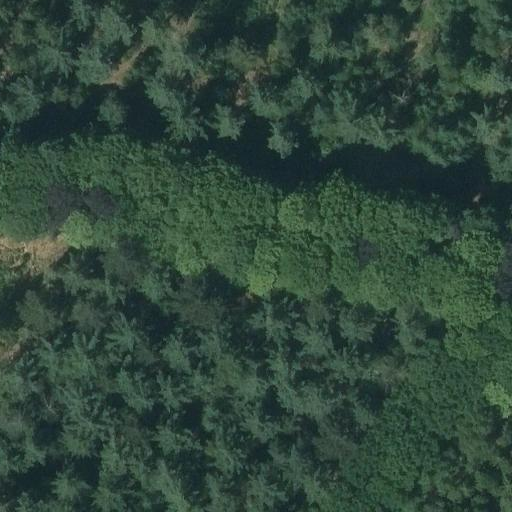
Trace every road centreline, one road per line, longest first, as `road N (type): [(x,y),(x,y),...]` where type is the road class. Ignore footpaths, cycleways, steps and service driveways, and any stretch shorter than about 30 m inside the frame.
road 1 (track): [(0,189),(117,190),(214,222),(511,276)]
road 2 (track): [(386,511),(511,347)]
